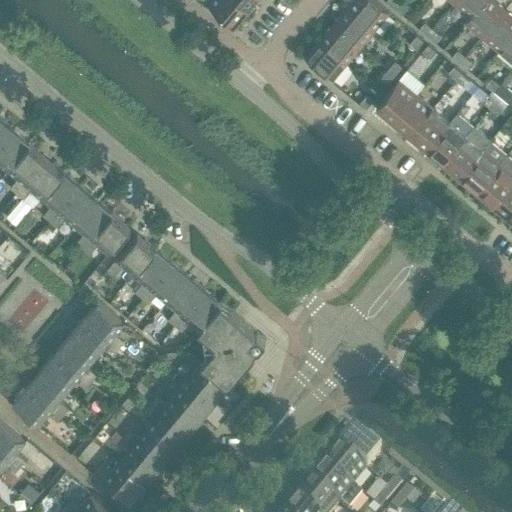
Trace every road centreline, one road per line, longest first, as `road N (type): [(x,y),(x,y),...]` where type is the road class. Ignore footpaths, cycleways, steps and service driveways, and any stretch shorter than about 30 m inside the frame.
road 1 (tertiary): [(0,51),(337,328)]
road 2 (residential): [(511,280),(291,97),(265,65)]
road 3 (tertiary): [(413,239),(241,84)]
road 4 (tertiary): [(359,348),(511,474)]
road 5 (residential): [(337,328),(251,455)]
road 6 (residential): [(251,455),(359,348)]
road 7 (tertiary): [(241,84),(141,0)]
